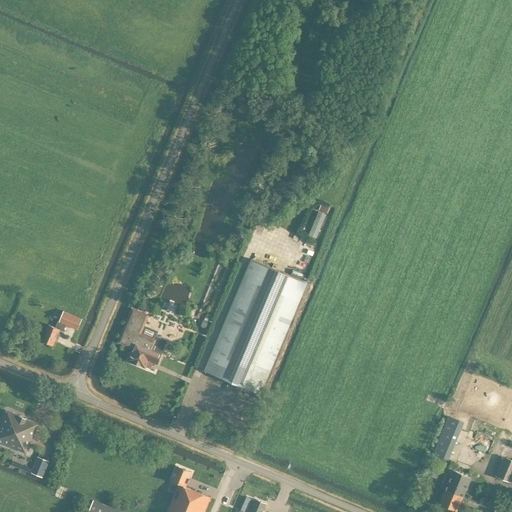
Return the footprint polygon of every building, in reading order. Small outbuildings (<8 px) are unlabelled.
[(291,85),(292,72),(283,71),(282,85),(291,85)] [(322,203),(318,210),(327,215),(331,207),(322,203)] [(318,238),(326,214),(317,211),(309,235),(318,238)] [(261,394),(307,283),(251,260),(204,371),(261,394)] [(174,302),(183,306),(191,289),(182,285),(174,302)] [(161,353),(166,341),(157,337),(156,340),(140,333),(148,315),(132,308),(118,342),(133,348),(127,361),(145,368),(145,367),(150,369),(152,363),(157,365),(162,354),(161,353)] [(55,328),(48,325),(42,341),(53,346),(60,331),(63,332),(65,327),(77,331),(81,321),(63,313),(58,324),(57,324),(55,328)] [(7,411),(0,427),(0,442),(26,454),(38,424),(7,411)] [(461,430),(445,424),(433,454),(448,460),(461,430)] [(31,473),(42,478),(49,462),(38,457),(31,473)] [(511,461),(504,458),(496,476),(511,482),(511,481),(511,461)] [(10,465),(30,473),(32,469),(12,461),(10,465)] [(120,511),(93,501),(88,511),(204,511),(210,498),(185,487),(191,472),(176,466),(170,481),(178,484),(166,511),(120,511)] [(456,511),(471,478),(453,471),(439,504),(456,511)] [(255,499),(250,511),(264,511),(263,511),(266,504),(255,499)]
